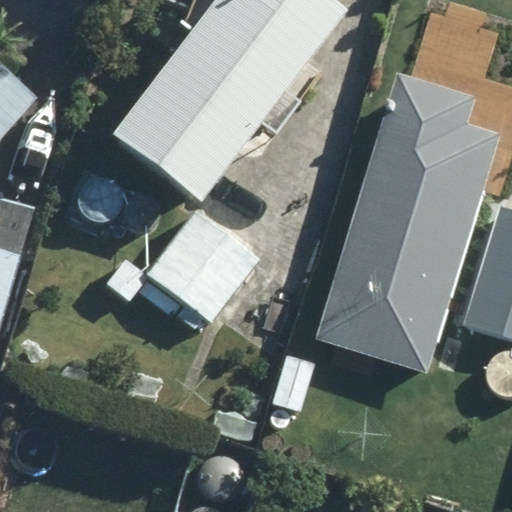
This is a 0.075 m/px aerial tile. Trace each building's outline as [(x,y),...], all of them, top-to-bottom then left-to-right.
[(198,235),(344,44),(291,4),(274,27),(239,0),(110,168),(198,235)] [(0,341),(33,224),(0,213),(0,156),(35,117),(0,85),(0,341)] [(441,390),(511,158),(478,149),(487,119),(409,95),(329,355),(441,390)] [(511,224),(508,223),(472,344),(511,355),(511,224)] [(212,337),(256,279),(194,232),(150,291),(212,337)] [(128,313),(147,291),(124,272),(104,293),(128,313)] [(287,370),(272,417),(298,425),(314,378),(287,370)]
